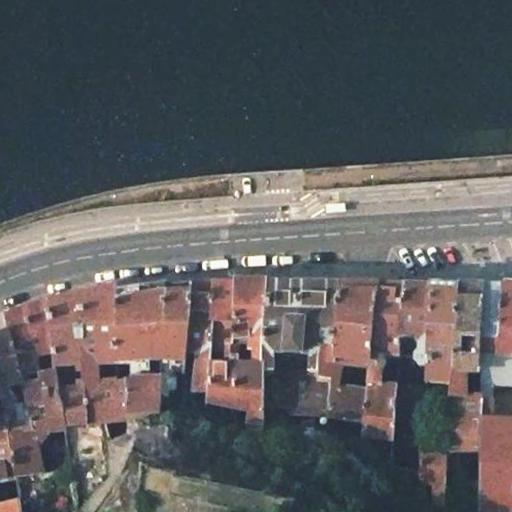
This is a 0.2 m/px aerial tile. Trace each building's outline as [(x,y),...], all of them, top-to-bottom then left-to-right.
[(264,350),(268,283),(234,282),(234,286),(236,285),(231,331),(212,330),(211,350),(221,351),(227,351),(227,367),(220,367),(210,367),(210,380),(207,397),(205,403),(263,413),(263,409),(264,350)] [(341,286),(268,283),(264,350),(263,409),(290,411),(290,418),(328,419),(332,387),(333,381),(320,379),(321,364),(336,365),(341,286)] [(192,393),(207,397),(210,380),(210,367),(211,350),(212,330),(214,285),(192,286),(193,318),(186,355),(202,357),(196,377),(192,393)] [(214,285),(212,330),(231,331),(236,285),(234,286),(214,285)] [(428,384),(453,385),(458,286),(430,285),(429,288),(430,288),(428,368),(428,384)] [(126,420),(160,413),(162,378),(151,378),(150,364),(162,363),(167,286),(118,293),(117,293),(117,365),(132,365),(132,375),(132,382),(129,382),(127,384),(126,420)] [(160,413),(177,410),(183,381),(173,379),(174,373),(183,374),(186,355),(193,318),(192,286),(167,286),(162,363),(162,378),(160,413)] [(335,366),(370,371),(379,287),(341,286),(336,365),(335,366)] [(448,454),(481,454),(482,399),(461,399),(461,391),(468,391),(468,381),(467,375),(480,375),(480,374),(482,339),(485,287),(458,286),(453,385),(450,417),(449,450),(448,454)] [(364,436),(392,441),(394,419),(397,387),(381,385),(382,373),(383,371),(385,368),(384,364),(382,360),(399,360),(401,342),(405,288),(379,287),(370,371),(368,392),(365,425),(364,436)] [(511,511),(511,287),(504,288),(501,339),(482,339),(480,374),(483,374),(482,399),(481,454),(479,511),(511,511)] [(501,339),(504,288),(485,287),(482,339),(501,339)] [(108,423),(126,420),(127,384),(116,385),(116,384),(100,386),(99,366),(117,365),(117,293),(118,293),(118,288),(50,303),(59,378),(84,376),(85,397),(62,401),(65,428),(108,423)] [(420,368),(428,368),(430,288),(429,288),(405,288),(401,342),(416,342),(419,348),(419,353),(415,357),(415,364),(420,368)] [(36,434),(65,431),(65,428),(62,401),(59,378),(50,303),(27,308),(4,318),(9,332),(10,332),(23,380),(33,375),(38,374),(40,383),(24,386),(25,391),(28,404),(35,432),(36,434)] [(10,437),(35,432),(28,404),(16,407),(16,401),(15,397),(13,396),(10,395),(8,388),(24,386),(23,380),(10,332),(9,332),(0,335),(0,389),(4,409),(6,419),(10,437)] [(320,379),(333,381),(335,366),(336,365),(321,364),(320,379)] [(177,410),(188,407),(192,393),(196,377),(183,376),(183,381),(177,410)] [(337,421),(365,425),(368,392),(332,387),(328,419),(326,428),(336,429),(337,421)] [(394,419),(418,420),(421,388),(397,387),(394,419)] [(0,481),(18,478),(10,437),(6,419),(0,419),(0,481)] [(18,478),(43,472),(42,470),(36,434),(35,432),(10,437),(18,478)] [(48,469),(64,467),(61,442),(45,444),(48,469)] [(419,484),(446,486),(448,461),(448,454),(449,450),(422,448),(420,476),(419,484)] [(446,486),(475,487),(474,472),(454,471),(455,461),(448,461),(446,486)] [(0,511),(24,511),(22,500),(0,504),(0,511)]
